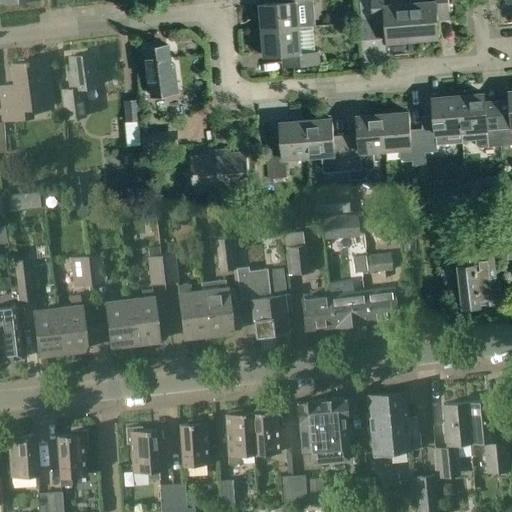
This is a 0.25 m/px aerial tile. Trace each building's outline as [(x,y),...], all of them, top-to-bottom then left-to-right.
[(262,30),(298,27),(296,2),(313,1),(313,0),(284,0),(284,3),(260,4),(262,30)] [(396,0),(370,0),(372,19),(385,18),(387,42),(412,40),(409,4),(397,5),(396,0)] [(434,0),(435,2),(409,4),(412,40),(438,38),(436,14),(449,13),(447,0),(434,0)] [(298,27),(262,30),(264,57),(288,54),(289,67),(318,65),(317,52),(300,53),(298,27)] [(168,46),(144,49),(148,82),(150,97),(177,93),(175,78),(173,64),(171,65),(168,46)] [(67,72),(69,87),(61,88),(65,117),(84,115),(80,88),(97,86),(96,83),(104,83),(103,70),(95,71),(92,54),(67,57),(70,72),(67,72)] [(0,87),(0,106),(2,121),(31,118),(29,102),(49,99),(50,107),(51,107),(45,60),(27,62),(27,61),(24,61),(24,63),(12,64),(14,85),(0,87)] [(511,128),(511,91),(508,92),(510,117),(498,118),(501,146),(511,145),(511,128)] [(477,148),(501,146),(498,118),(485,119),(483,95),(458,97),(460,132),(461,142),(472,141),(473,144),(477,148)] [(422,124),(423,136),(424,153),(437,152),(436,134),(460,132),(458,97),(432,99),(434,123),(422,124)] [(141,120),(139,99),(123,100),(125,122),(141,120)] [(401,161),(411,160),(412,166),(425,165),(424,153),(423,136),(410,137),(408,113),(383,115),(385,151),(396,150),(397,158),(401,161)] [(373,152),(385,151),(383,115),(357,117),(358,141),(346,142),(349,181),(363,180),(374,167),(373,152)] [(321,183),(349,181),(346,142),(333,143),(331,119),(305,121),(308,157),(319,156),(321,183)] [(308,157),(305,121),(279,123),(281,148),(270,149),(272,177),(284,176),(283,159),(308,157)] [(178,130),(146,132),(147,146),(179,143),(178,130)] [(195,191),(247,187),(247,195),(263,194),(260,152),(244,154),(220,156),(220,152),(209,153),(210,157),(193,158),(195,191)] [(85,177),(72,179),(75,206),(88,204),(85,177)] [(498,200),(496,181),(480,183),(482,202),(483,202),(498,200)] [(20,194),(22,211),(41,208),(39,192),(20,194)] [(390,196),(364,198),(365,212),(391,210),(390,196)] [(324,214),(323,204),(314,205),(314,215),(324,214)] [(323,215),(324,238),(360,237),(359,213),(323,215)] [(485,239),(504,236),(503,229),(501,219),(483,222),(485,239)] [(511,227),(503,229),(504,236),(507,259),(511,258),(511,227)] [(285,248),(289,248),(304,246),(303,232),(284,235),(285,248)] [(230,238),(215,240),(219,272),(234,270),(230,238)] [(305,246),(304,246),(289,248),(292,276),(307,274),(305,246)] [(492,252),(456,257),(462,307),(464,307),(466,310),(475,309),(476,306),(480,305),(480,304),(500,302),(498,282),(495,282),(492,252)] [(390,254),(366,257),(368,273),(391,271),(390,254)] [(101,255),(87,256),(90,284),(104,283),(101,255)] [(174,255),(161,256),(164,284),(177,282),(174,255)] [(90,284),(87,256),(74,258),(77,286),(90,284)] [(164,284),(161,256),(147,258),(151,286),(164,284)] [(28,260),(15,261),(19,301),(33,299),(28,260)] [(241,301),(250,300),(254,336),(271,334),(271,332),(288,330),(286,312),(291,311),(289,295),(270,297),(267,270),(249,272),(249,268),(237,269),(241,301)] [(201,282),(202,291),(207,335),(231,332),(226,287),(225,288),(225,280),(212,281),(201,282)] [(207,335),(202,291),(190,293),(189,284),(177,285),(183,338),(207,335)] [(334,328),(365,324),(361,292),(352,293),(350,284),(328,287),(329,296),(333,327),(334,327),(334,328)] [(393,289),(361,292),(365,324),(366,324),(396,320),(393,289)] [(128,300),(134,344),(158,341),(152,291),(140,292),(141,299),(128,300)] [(70,307),(56,309),(62,352),(85,350),(79,295),(69,297),(70,307)] [(305,331),(333,327),(329,296),(301,299),(305,331)] [(134,344),(128,300),(105,303),(110,347),(134,344)] [(15,307),(0,308),(0,310),(2,323),(0,323),(0,365),(2,362),(2,361),(22,359),(15,307)] [(62,352),(56,309),(33,312),(38,355),(62,352)] [(403,393),(367,397),(373,458),(390,457),(389,452),(420,449),(417,417),(406,418),(403,393)] [(331,400),(312,402),(296,404),(301,451),(310,450),(311,465),(317,464),(335,462),(348,461),(347,446),(343,399),(331,400)] [(466,403),(470,443),(484,441),(485,457),(495,456),(496,472),(509,471),(507,443),(494,444),(490,400),(466,403)] [(456,444),(470,443),(466,403),(442,405),(446,449),(435,450),(438,478),(449,477),(448,461),(457,460),(456,444)] [(259,413),(251,414),(254,455),(279,453),(276,412),(274,412),(274,408),(258,409),(259,413)] [(239,456),(254,455),(251,414),(242,414),(242,410),(227,412),(227,415),(225,415),(228,466),(240,465),(239,456)] [(187,424),(179,425),(181,466),(208,464),(205,423),(203,423),(203,420),(187,421),(187,424)] [(147,472),(147,481),(159,480),(156,430),(142,431),(141,428),(126,429),(127,444),(130,444),(132,473),(147,472)] [(56,437),(60,487),(72,486),(71,477),(85,476),(83,447),(87,447),(86,431),(70,432),(71,436),(56,437)] [(10,436),(7,437),(10,478),(37,476),(34,435),(25,435),(25,432),(9,433),(10,436)] [(438,511),(434,476),(412,478),(415,511),(438,511)] [(292,477),(280,477),(281,503),(294,502),(292,477)] [(325,502),(323,479),(306,480),(308,504),(325,502)] [(219,482),(221,507),(234,506),(232,481),(219,482)] [(172,485),(174,510),(186,509),(184,484),(172,485)] [(161,511),(169,510),(174,510),(172,485),(159,486),(161,511)] [(62,511),(62,492),(49,493),(50,511),(62,511)] [(37,511),(50,511),(49,493),(37,494),(37,511)]
